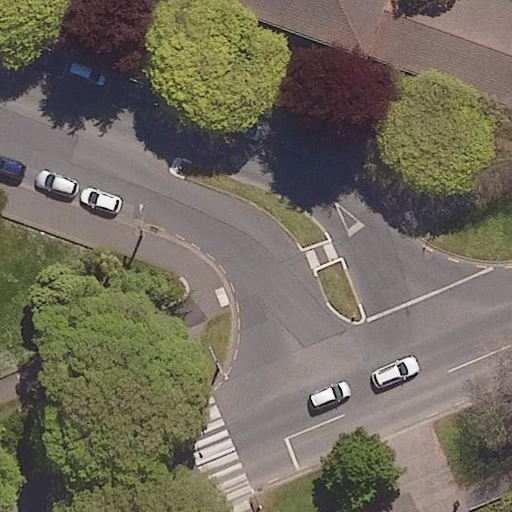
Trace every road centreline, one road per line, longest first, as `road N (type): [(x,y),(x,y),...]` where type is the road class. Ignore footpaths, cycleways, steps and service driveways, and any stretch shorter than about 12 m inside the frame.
road 1 (tertiary): [(385,393),(325,254),(293,217),(222,182),(0,106)]
road 2 (tertiary): [(385,393),(101,511)]
road 3 (tertiary): [(511,341),(385,393)]
